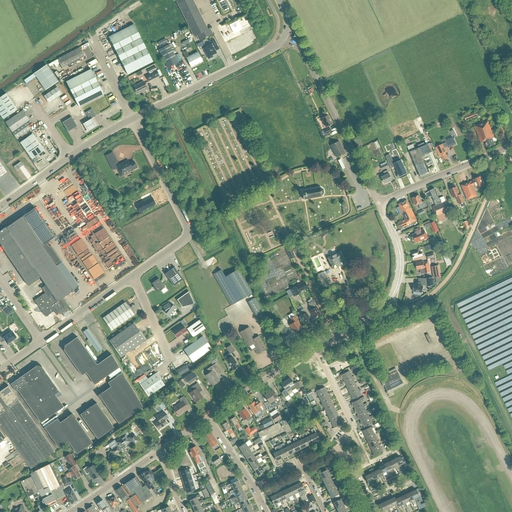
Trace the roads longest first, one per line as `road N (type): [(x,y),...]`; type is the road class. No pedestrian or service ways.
road 1 (unclassified): [(130,276),(187,232),(132,118)]
road 2 (tertiary): [(378,203),(303,52),(282,38)]
road 3 (tertiary): [(314,346),(372,315),(394,289),(397,246),(378,203)]
road 4 (primary): [(132,118),(282,38)]
road 5 (tertiary): [(378,203),(511,145)]
road 6 (tertiary): [(207,417),(314,346)]
